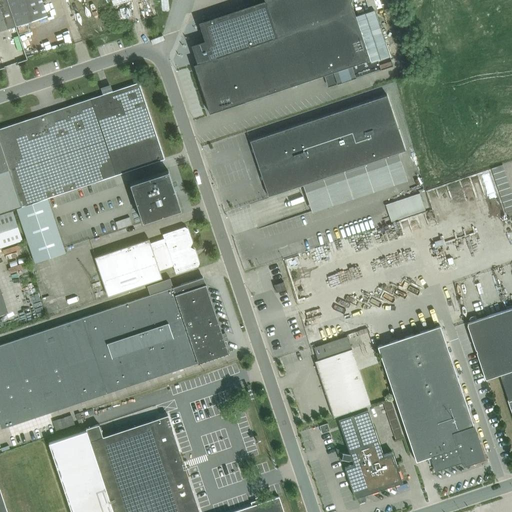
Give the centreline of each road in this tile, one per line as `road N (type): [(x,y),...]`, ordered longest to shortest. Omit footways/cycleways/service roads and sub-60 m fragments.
road 1 (unclassified): [(313,511),(157,44)]
road 2 (unclassified): [(0,96),(157,44)]
